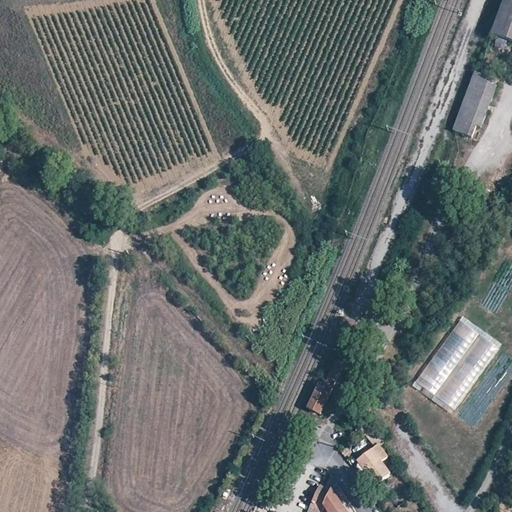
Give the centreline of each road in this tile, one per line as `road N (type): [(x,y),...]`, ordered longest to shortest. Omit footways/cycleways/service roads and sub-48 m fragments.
road 1 (unclassified): [(86,511),(115,237)]
road 2 (track): [(264,372),(166,270),(115,237)]
road 3 (track): [(268,136),(135,211),(115,237)]
